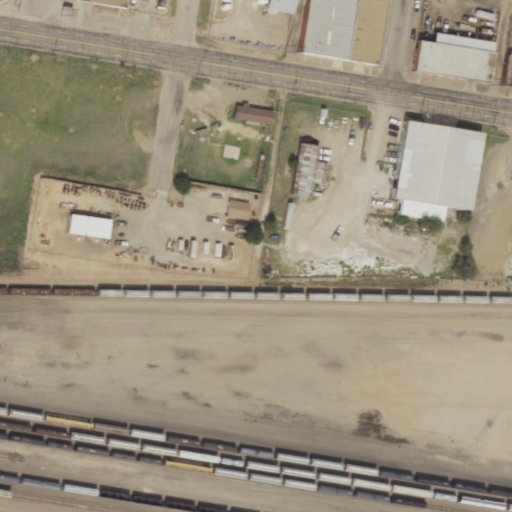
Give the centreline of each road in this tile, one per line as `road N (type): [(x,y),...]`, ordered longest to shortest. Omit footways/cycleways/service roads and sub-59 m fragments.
road 1 (tertiary): [(0,30),(511,114)]
road 2 (residential): [(161,179),(185,0)]
